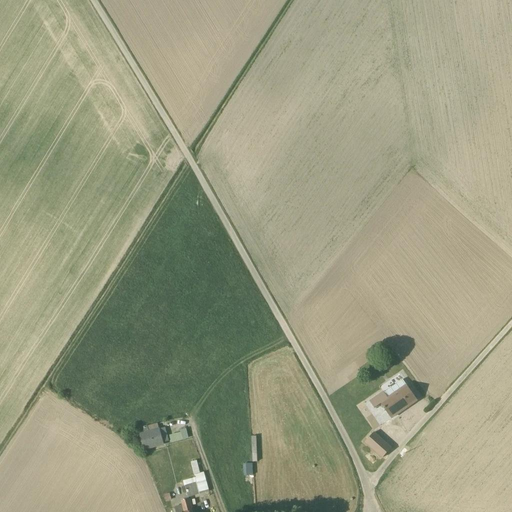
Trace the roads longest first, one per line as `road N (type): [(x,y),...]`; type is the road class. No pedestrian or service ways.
road 1 (unclassified): [(93,0),(177,135),(367,485)]
road 2 (unclassified): [(511,322),(367,485)]
